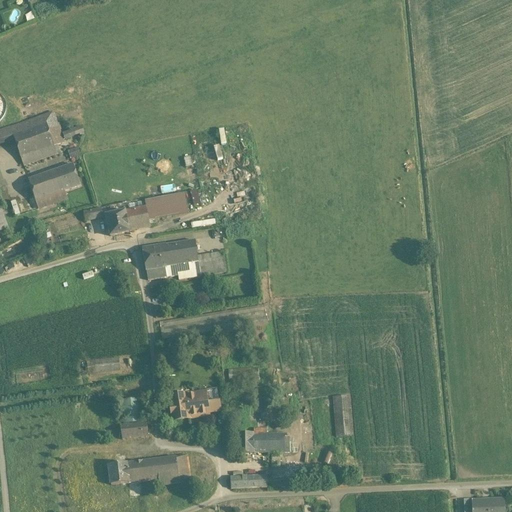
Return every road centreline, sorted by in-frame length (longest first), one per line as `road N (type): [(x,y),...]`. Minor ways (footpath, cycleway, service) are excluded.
road 1 (residential): [(0,279),(124,243),(137,250),(159,442),(209,448),(221,460),(222,498)]
road 2 (unclassified): [(222,498),(511,482)]
